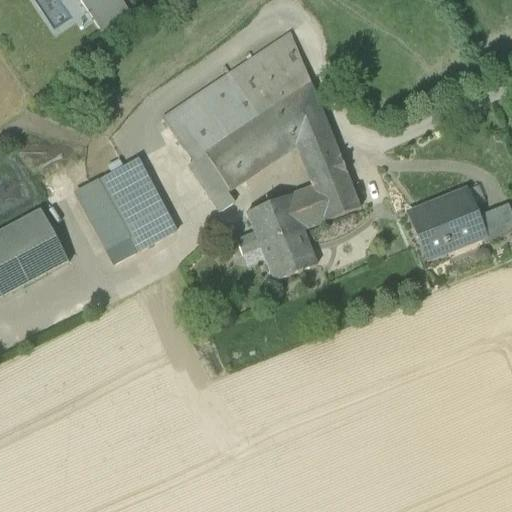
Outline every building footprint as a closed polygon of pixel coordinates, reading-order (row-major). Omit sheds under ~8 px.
[(83,0),(80,2),(101,33),(129,15),(119,0),(83,0)] [(195,144),(204,156),(310,86),(290,36),(290,35),(161,120),(183,152),(195,144)] [(339,160),(310,86),(204,156),(191,164),(188,167),(219,215),(233,206),(225,196),(229,194),(292,152),(296,151),(305,174),(339,160)] [(183,152),(191,164),(204,156),(195,144),(183,152)] [(344,175),(339,160),(305,174),(311,189),(344,175)] [(98,183),(108,202),(148,181),(137,162),(98,183)] [(358,211),(344,175),(311,189),(246,215),(259,249),(301,232),(302,234),(358,211)] [(148,181),(108,202),(128,240),(136,255),(176,234),(148,181)] [(108,252),(128,240),(108,202),(98,183),(77,194),(108,252)] [(408,217),(426,263),(447,254),(445,247),(479,234),(481,233),(475,220),(465,194),(408,217)] [(482,240),(484,247),(511,235),(511,219),(507,207),(475,220),(481,233),(479,234),(482,240)] [(40,214),(0,234),(0,302),(68,267),(40,214)] [(259,249),(273,285),(316,268),(302,234),(301,232),(259,249)] [(445,247),(447,254),(482,240),(479,234),(445,247)] [(108,252),(116,268),(127,262),(119,246),(108,252)]
